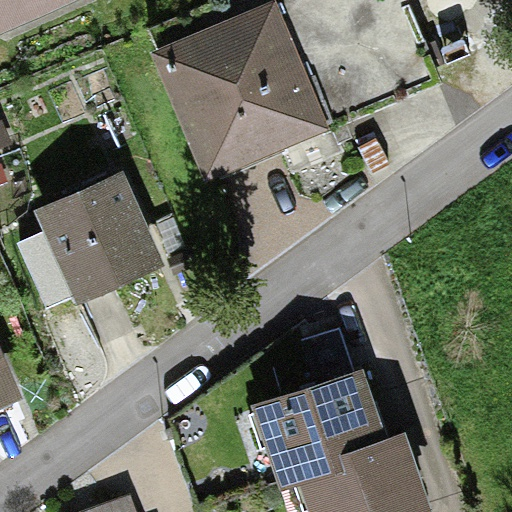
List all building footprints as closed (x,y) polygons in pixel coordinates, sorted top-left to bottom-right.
[(0,0),(0,17),(39,0),(0,0)] [(165,66),(208,169),(280,139),(292,169),(342,149),(329,119),(319,123),(271,7),(210,33),(215,45),(165,66)] [(57,293),(60,299),(151,258),(116,180),(46,212),(53,228),(22,242),(47,297),(57,293)] [(389,441),(380,444),(375,430),(356,373),(317,386),(315,381),(300,386),(302,392),(264,405),(287,475),(306,469),(320,511),(413,511),(423,509),(398,438),(389,441)] [(133,511),(128,496),(82,511),(133,511)]
